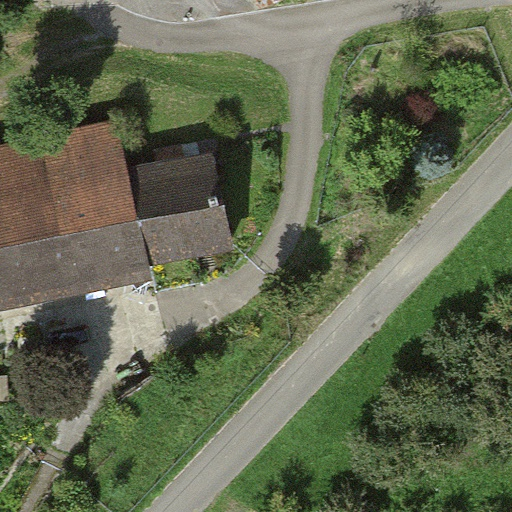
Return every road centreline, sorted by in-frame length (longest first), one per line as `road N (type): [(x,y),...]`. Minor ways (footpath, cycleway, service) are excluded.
road 1 (track): [(302,31),(321,132),(308,203),(280,268),(239,297),(146,320),(0,338)]
road 2 (unclassified): [(511,159),(179,511)]
road 3 (track): [(38,511),(146,320)]
road 4 (track): [(97,48),(302,31)]
road 5 (track): [(491,0),(302,31)]
